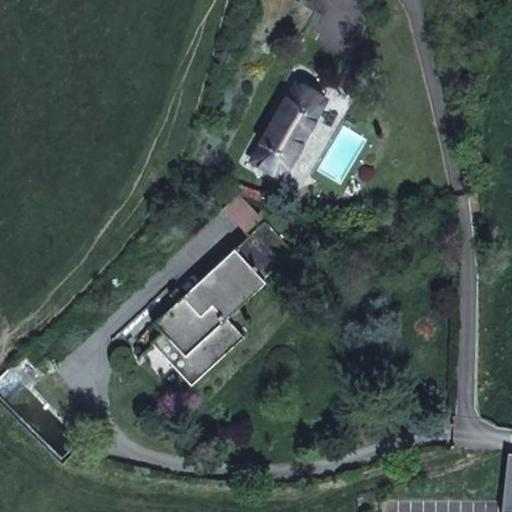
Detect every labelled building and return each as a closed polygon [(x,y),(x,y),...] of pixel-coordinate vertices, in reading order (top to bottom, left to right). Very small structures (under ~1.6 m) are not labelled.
[(324,104),(294,86),(251,161),(280,178),(324,104)] [(261,217),(244,198),(228,214),(245,233),(261,217)] [(265,222),(155,324),(165,334),(160,339),(194,375),(238,333),(239,333),(226,320),(264,284),(261,280),(292,251),(265,222)] [(243,338),(238,333),(194,375),(160,339),(158,336),(151,343),(191,386),(243,338)] [(511,511),(511,453),(508,453),(503,502),(502,511),(511,511)]
